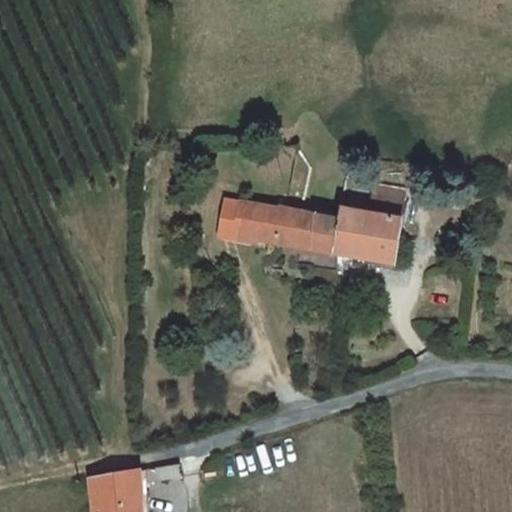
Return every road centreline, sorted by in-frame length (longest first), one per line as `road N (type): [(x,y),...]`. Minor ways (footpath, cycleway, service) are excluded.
road 1 (unclassified): [(511,371),(460,368),(412,377),(139,456)]
road 2 (track): [(139,456),(0,481)]
